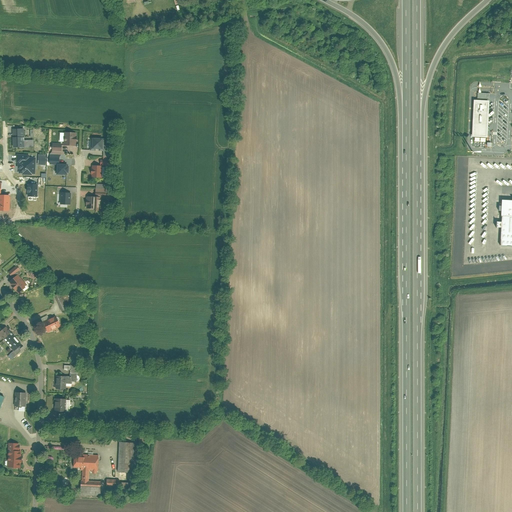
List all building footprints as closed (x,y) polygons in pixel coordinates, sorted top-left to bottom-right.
[(489,102),(474,101),(472,137),(487,138),(489,102)] [(24,128),(12,128),(12,147),(33,147),(33,140),(24,140),(24,128)] [(76,132),(64,131),(63,145),(76,145),(76,132)] [(104,140),(92,139),(91,151),(104,151),(104,145),(104,140)] [(61,144),(51,143),(50,153),(61,154),(61,144)] [(31,156),(17,155),(17,163),(19,164),(19,174),(35,174),(35,159),(31,159),(31,156)] [(46,156),(37,155),(37,166),(45,166),(46,156)] [(50,161),(50,164),(58,165),(57,176),(67,176),(68,165),(61,165),(62,162),(50,161)] [(99,166),(91,165),(91,178),(101,178),(101,177),(105,177),(105,166),(99,166)] [(38,185),(28,185),(28,191),(26,191),(26,195),(27,195),(27,198),(37,198),(38,185)] [(106,189),(95,188),(95,196),(101,197),(105,197),(106,189)] [(72,191),(59,191),(59,205),(71,206),(72,191)] [(11,196),(1,196),(0,212),(10,213),(11,196)] [(95,196),(86,196),(86,209),(101,210),(101,197),(95,196)] [(511,199),(510,199),(504,199),(503,208),(503,221),(498,220),(498,227),(502,227),(501,246),(511,246),(511,199)] [(16,265),(8,272),(12,277),(17,273),(21,270),(16,265)] [(27,285),(17,273),(12,277),(8,281),(19,293),(27,285)] [(66,291),(54,296),(61,311),(73,306),(66,291)] [(56,315),(42,321),(47,332),(61,326),(56,315)] [(12,333),(5,325),(2,329),(0,330),(0,336),(3,340),(12,333)] [(21,344),(12,333),(3,340),(13,351),(17,348),(21,344)] [(20,352),(17,348),(13,351),(8,355),(12,359),(20,352)] [(70,376),(55,375),(55,389),(66,389),(66,386),(71,386),(71,383),(76,383),(77,370),(70,370),(70,376)] [(26,391),(16,391),(15,409),(25,409),(26,391)] [(66,398),(54,398),(54,411),(66,411),(66,398)] [(138,442),(119,441),(117,472),(136,473),(138,442)] [(20,443),(8,442),(7,467),(20,468),(21,452),(19,451),(20,443)] [(83,456),(74,456),(73,467),(81,467),(80,480),(89,481),(89,473),(98,474),(99,454),(83,454),(83,456)] [(119,480),(106,479),(106,487),(119,488),(119,480)] [(89,481),(80,480),(80,494),(100,495),(100,481),(89,481)]
